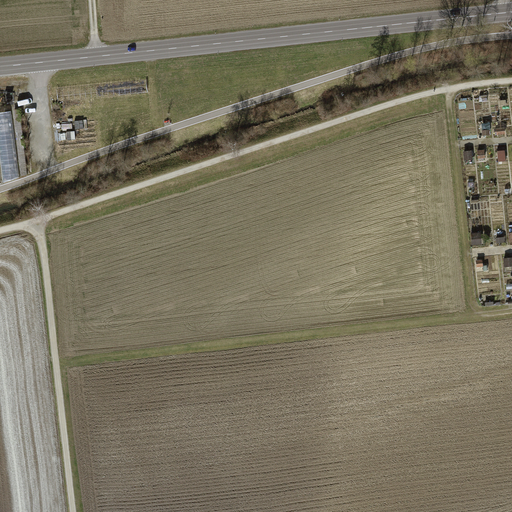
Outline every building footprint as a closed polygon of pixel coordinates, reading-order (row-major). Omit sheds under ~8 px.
[(148,84),(57,91),(58,103),(149,96),(148,84)] [(19,108),(13,108),(14,112),(21,176),(27,175),(19,108)] [(0,171),(1,178),(21,176),(14,112),(0,113),(0,171)] [(467,137),(477,137),(476,129),(466,130),(467,137)] [(473,153),(465,154),(465,163),(474,162),(473,153)] [(481,234),(471,235),(473,248),(483,248),(481,234)]
